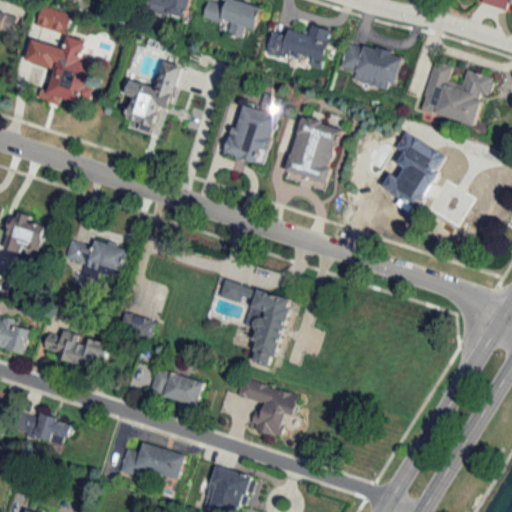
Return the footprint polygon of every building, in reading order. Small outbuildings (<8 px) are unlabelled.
[(188,19),(191,0),(149,0),(147,11),(188,19)] [(209,0),(208,0),(205,18),(231,24),(229,33),(245,37),(247,27),(258,30),(263,6),(236,0),(227,0),(227,4),(209,0)] [(511,0),(482,0),(482,1),(507,9),(509,3),(511,4),(511,0)] [(38,24),(67,33),(73,14),(44,5),(38,24)] [(332,29),(313,25),(311,33),(290,30),(288,37),(273,34),(270,53),(311,60),(310,65),(325,68),(332,29)] [(33,38),(27,60),(56,68),(51,90),(43,88),(40,99),(60,105),(62,97),(91,105),(96,87),(89,85),(96,57),(84,54),(87,41),(69,36),(66,47),(33,38)] [(355,80),(395,91),(405,55),(349,40),(341,67),(357,72),(355,80)] [(171,109),(184,65),(165,60),(157,87),(132,80),(127,95),(136,98),(130,118),(139,121),(137,128),(153,133),(161,106),(171,109)] [(468,70),(464,84),(451,81),(455,65),(435,61),(423,111),(480,125),(492,76),(468,70)] [(283,97),(265,93),(261,108),(240,103),(228,156),(267,165),(283,97)] [(304,114),(285,176),(328,189),(347,128),(304,114)] [(38,259),(49,221),(15,212),(4,249),(38,259)] [(130,248),(97,240),(95,246),(72,240),(67,259),(86,264),(83,275),(99,279),(100,274),(121,280),(130,248)] [(261,329),(254,361),(278,367),(295,297),(226,280),(222,295),(253,303),(248,326),(261,329)] [(122,330),(154,339),(159,321),(127,312),(122,330)] [(0,346),(26,353),(33,326),(0,317),(0,346)] [(112,342),(66,330),(64,336),(51,332),(45,354),(105,369),(112,342)] [(207,382),(159,368),(152,392),(200,406),(207,382)] [(252,429),(282,436),(287,413),(296,415),(302,392),(244,378),(240,396),(266,402),(264,412),(257,410),(252,429)] [(43,413),(41,418),(20,412),(15,430),(69,444),(75,422),(43,413)] [(180,483),(188,454),(145,442),(142,452),(128,449),(123,468),(180,483)] [(204,509),(216,511),(247,511),(257,476),(216,465),(204,509)]
